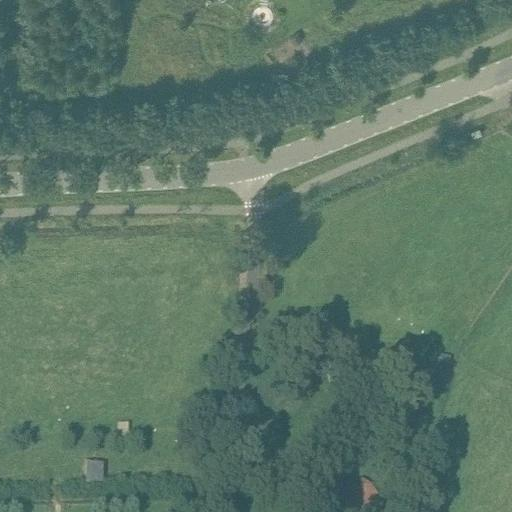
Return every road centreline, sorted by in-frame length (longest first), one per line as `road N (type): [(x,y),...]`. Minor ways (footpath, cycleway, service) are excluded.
road 1 (unclassified): [(195,511),(249,296),(254,210),(247,171)]
road 2 (tertiary): [(247,171),(511,68)]
road 3 (tertiary): [(0,186),(247,171)]
